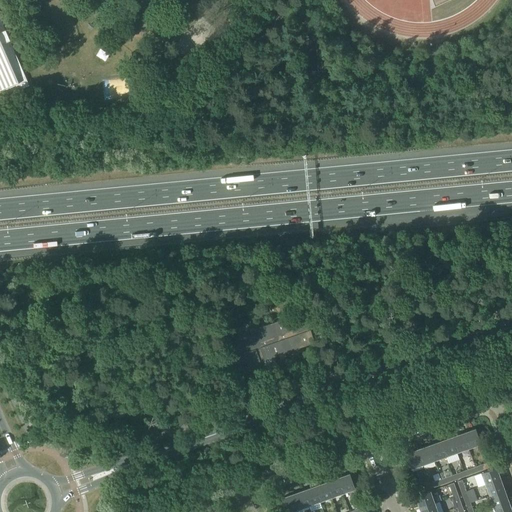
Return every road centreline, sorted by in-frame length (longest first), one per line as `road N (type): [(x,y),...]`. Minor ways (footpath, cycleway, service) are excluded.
road 1 (motorway): [(0,240),(511,192)]
road 2 (motorway): [(511,161),(0,209)]
road 3 (secondary): [(511,327),(188,443)]
road 4 (secondary): [(57,506),(188,443)]
road 5 (secondary): [(188,443),(51,485)]
road 6 (residential): [(243,488),(367,443)]
